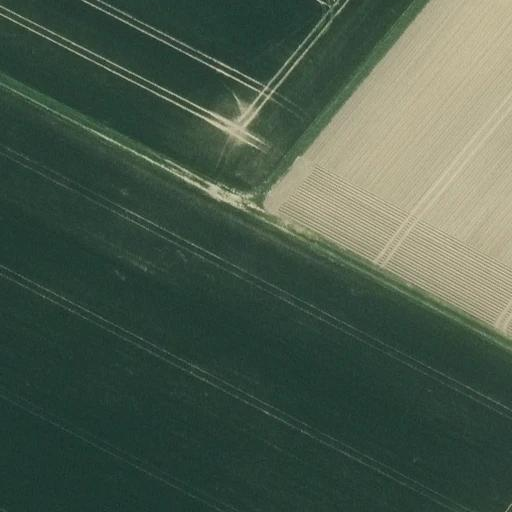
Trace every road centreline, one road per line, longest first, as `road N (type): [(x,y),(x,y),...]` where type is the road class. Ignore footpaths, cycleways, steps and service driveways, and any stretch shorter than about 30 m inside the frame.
road 1 (track): [(511,346),(0,85)]
road 2 (track): [(255,215),(432,0)]
